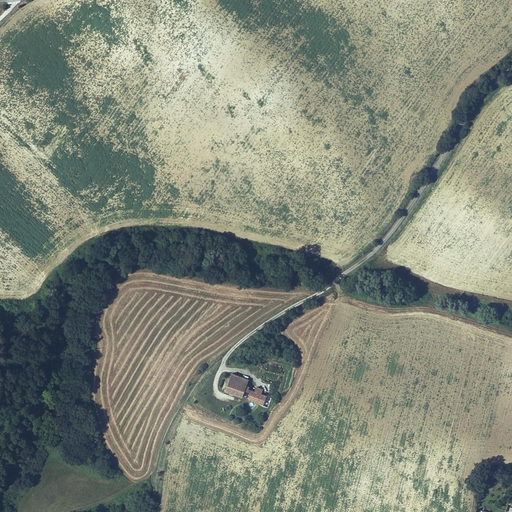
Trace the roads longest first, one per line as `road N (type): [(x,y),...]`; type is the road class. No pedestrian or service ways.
road 1 (unclassified): [(511,64),(482,92),(371,253),(225,355)]
road 2 (track): [(225,355),(202,370),(164,435),(146,511)]
